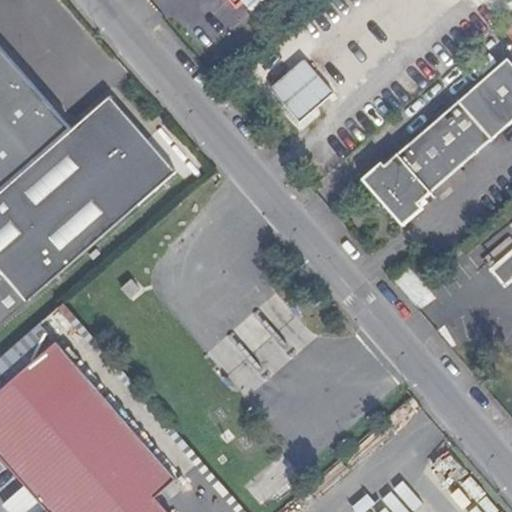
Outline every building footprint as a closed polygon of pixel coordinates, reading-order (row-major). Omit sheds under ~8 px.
[(0,276),(5,282),(26,307),(176,178),(107,97),(69,130),(0,49),(0,276)] [(302,54),(270,83),(298,116),(331,87),(302,54)] [(406,226),(425,209),(421,205),(498,137),(461,97),(386,162),(382,158),(362,175),(406,226)] [(0,328),(26,307),(5,282),(0,276),(0,328)] [(0,390),(0,465),(40,511),(49,511),(135,440),(52,345),(0,390)] [(171,482),(135,440),(49,511),(160,511),(151,500),(171,482)]
